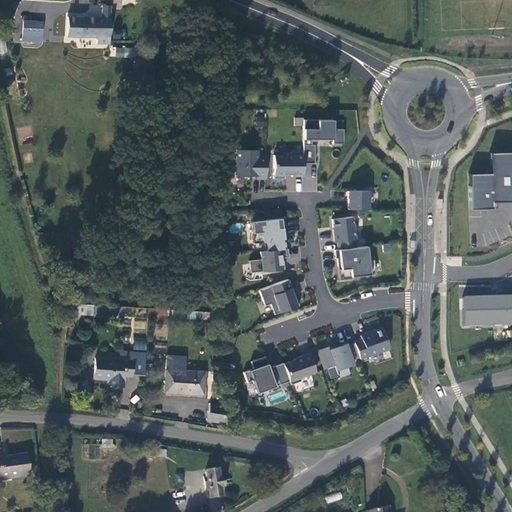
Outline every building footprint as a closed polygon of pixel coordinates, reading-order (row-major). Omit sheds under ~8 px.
[(110,43),(109,4),(101,4),(101,17),(67,18),(67,37),(100,38),(101,43),(110,43)] [(23,36),(41,36),(42,23),(23,22),(23,36)] [(133,57),(133,47),(115,47),(115,57),(133,57)] [(255,126),(263,127),(264,118),(256,117),(255,126)] [(332,120),(302,119),(302,155),(302,163),(313,163),(314,144),(311,144),(311,139),(331,139),(331,143),(342,143),(342,129),(332,129),(332,120)] [(235,175),(255,176),(255,178),(265,178),(265,155),(256,154),(256,150),(235,149),(235,175)] [(511,201),(511,151),(489,152),(490,173),(468,173),(469,209),(492,208),(491,202),(511,201)] [(302,155),(273,154),(273,178),(284,178),(284,174),(294,174),(294,175),(302,175),(302,155)] [(368,190),(347,190),(346,209),(368,209),(368,190)] [(352,216),(331,219),(334,242),(336,241),(337,249),(355,247),(352,216)] [(283,218),(250,221),(253,243),(265,242),(266,251),(285,249),(283,233),(281,233),(279,233),(278,229),(281,228),(284,228),(283,218)] [(365,246),(333,250),(334,258),(338,257),(339,268),(337,269),(338,279),(351,278),(351,276),(374,273),(372,259),(367,260),(365,246)] [(286,248),(259,252),(260,259),(248,260),(249,273),(283,269),(282,260),(280,261),(280,258),(287,257),(286,248)] [(286,279),(258,290),(264,306),(269,304),(273,314),(298,305),(294,295),(292,296),(286,279)] [(511,325),(511,296),(461,298),(462,326),(511,325)] [(90,315),(91,305),(68,304),(66,314),(90,315)] [(207,338),(217,337),(215,320),(205,321),(207,338)] [(360,339),(353,342),(353,343),(358,357),(359,359),(388,348),(382,330),(379,329),(369,333),(368,332),(359,335),(360,339)] [(346,346),(345,343),(328,349),(327,347),(319,350),(325,368),(333,365),(335,371),(353,365),(351,360),(358,357),(353,343),(346,346)] [(132,374),(142,375),(144,351),(131,350),(131,352),(130,359),(122,359),(122,357),(117,357),(116,357),(116,359),(93,358),(92,379),(106,379),(106,389),(122,390),(123,376),(132,377),(132,374)] [(319,350),(315,351),(322,370),(325,368),(319,350)] [(117,351),(117,357),(122,357),(122,359),(130,359),(131,352),(117,351)] [(315,372),(308,353),(293,359),(293,360),(282,364),(288,381),(290,385),(300,381),(299,378),(315,372)] [(165,354),(164,368),(163,391),(200,392),(201,370),(180,369),(181,358),(170,358),(170,354),(165,354)] [(282,364),(282,363),(271,367),(273,370),(269,371),(263,356),(249,361),(252,368),(242,372),(246,382),(251,381),(256,393),(288,381),(282,364)] [(207,401),(204,419),(224,423),(222,404),(207,401)] [(24,456),(0,458),(0,477),(9,477),(9,478),(26,476),(24,456)] [(218,471),(206,471),(206,483),(204,484),(204,491),(206,491),(206,498),(219,498),(219,488),(222,488),(221,479),(218,479),(218,471)] [(325,496),(326,503),(342,500),(341,492),(325,496)]
